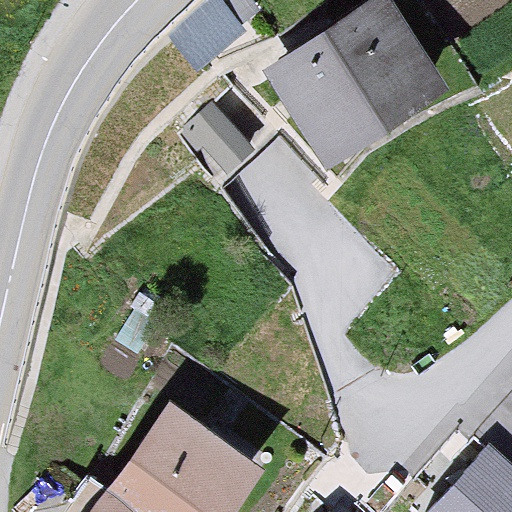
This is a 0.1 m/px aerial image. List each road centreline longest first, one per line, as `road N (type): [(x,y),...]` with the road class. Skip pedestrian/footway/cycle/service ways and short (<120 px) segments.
road 1 (residential): [(511,306),(425,380),(385,390),(351,384),(268,283),(217,200)]
road 2 (tertiary): [(0,323),(34,177),(83,60),(144,0)]
